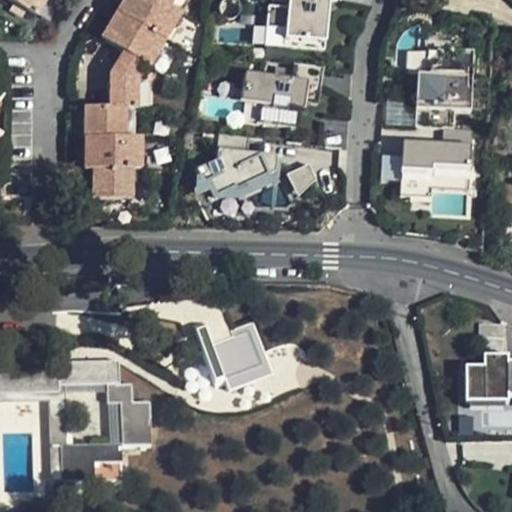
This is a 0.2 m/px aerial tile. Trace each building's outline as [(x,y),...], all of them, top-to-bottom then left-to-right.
[(3,0),(34,19),(44,0),(3,0)] [(167,8),(153,0),(123,0),(115,15),(162,43),(179,15),(167,8)] [(240,12),(239,7),(238,4),(235,1),(232,0),(223,0),(219,5),(217,10),(218,13),(219,16),(223,20),(225,21),(231,21),(236,19),(238,16),(240,12)] [(268,7),(266,29),(285,30),(283,48),(323,52),(327,3),(335,4),(335,0),(304,0),(305,0),(304,0),(286,0),(287,9),(268,7)] [(430,0),(396,0),(396,2),(428,10),(430,0)] [(162,43),(115,15),(100,41),(122,54),(141,66),(146,69),(162,43)] [(285,30),(266,29),(264,47),(283,48),(285,30)] [(470,115),(472,53),(448,52),(449,42),(419,40),(416,94),(410,100),(415,112),(415,128),(443,131),(453,131),(454,114),(470,115)] [(141,66),(122,54),(109,76),(108,108),(124,109),(135,110),(135,85),(140,82),(141,79),(138,71),(141,66)] [(258,106),(256,125),(295,130),(298,103),(317,106),(323,70),(293,66),(291,81),(243,74),(239,103),(258,106)] [(108,108),(84,108),(84,139),(124,139),(124,109),(108,108)] [(442,146),(403,144),(400,198),(431,200),(432,178),(446,179),(446,168),(470,169),(472,133),(453,131),(443,131),(442,146)] [(246,154),(247,139),(218,136),(215,162),(195,171),(201,186),(206,184),(213,200),(232,191),(233,194),(273,175),(275,158),(246,154)] [(124,139),(84,139),(83,172),(91,172),(130,172),(138,172),(138,139),(124,139)] [(307,166),(286,177),(297,198),(315,181),(307,166)] [(91,172),(91,202),(130,201),(130,172),(91,172)] [(313,224),(319,231),(338,213),(332,207),(313,224)] [(228,324),(188,338),(195,357),(235,343),(228,324)] [(466,371),(467,405),(509,405),(509,399),(511,398),(511,373),(509,373),(508,359),(485,359),(485,370),(466,371)] [(58,369),(0,369),(0,394),(58,394),(58,386),(65,386),(107,385),(107,404),(120,404),(121,446),(121,447),(150,446),(149,403),(132,403),(132,385),(119,385),(118,362),(57,363),(58,369)] [(58,394),(0,394),(0,403),(48,403),(50,483),(60,483),(59,447),(66,446),(65,386),(58,386),(58,394)] [(59,447),(60,483),(93,482),(92,464),(122,464),(121,447),(121,446),(66,446),(59,447)]
